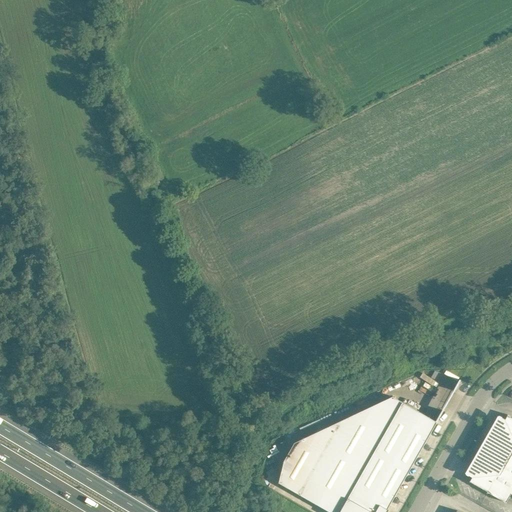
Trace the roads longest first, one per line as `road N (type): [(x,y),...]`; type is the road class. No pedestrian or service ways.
road 1 (unclassified): [(511,366),(483,390),(414,511)]
road 2 (motorway): [(141,511),(0,426)]
